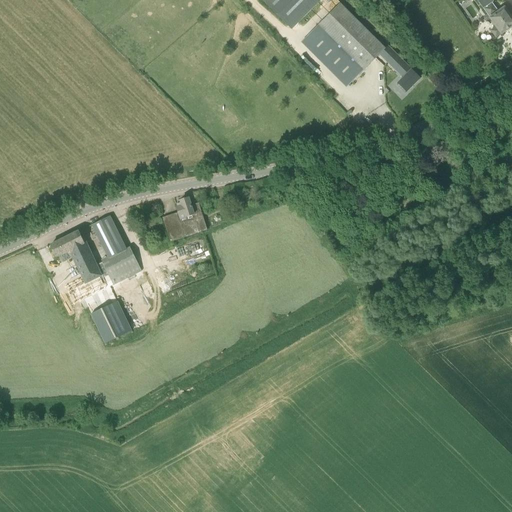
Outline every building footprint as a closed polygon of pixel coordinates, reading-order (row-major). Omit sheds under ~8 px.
[(262,0),(292,29),(321,0),(262,0)] [(493,2),(491,0),(477,0),(483,9),(493,2)] [(386,49),(340,4),(303,41),(348,86),(380,54),(386,49)] [(502,34),(511,26),(511,18),(505,8),(490,18),(502,34)] [(380,54),(397,71),(406,63),(388,46),(386,49),(380,54)] [(399,84),(408,93),(422,79),(406,63),(397,71),(404,79),(399,84)] [(433,63),(426,68),(433,78),(440,74),(438,71),(442,67),(439,63),(434,66),(433,63)] [(191,206),(189,198),(180,201),(181,203),(176,205),(179,212),(163,218),(171,242),(207,231),(198,204),(191,206)] [(127,250),(110,216),(109,216),(92,225),(109,259),(127,250)] [(75,260),(84,256),(84,255),(90,253),(79,231),(51,246),(56,256),(70,250),(75,260)] [(110,287),(142,271),(131,248),(127,250),(109,259),(96,265),(81,273),(86,283),(92,296),(110,287)] [(84,255),(84,256),(75,260),(81,273),(96,265),(90,253),(84,255)] [(132,331),(110,287),(92,296),(85,299),(106,343),(132,331)]
